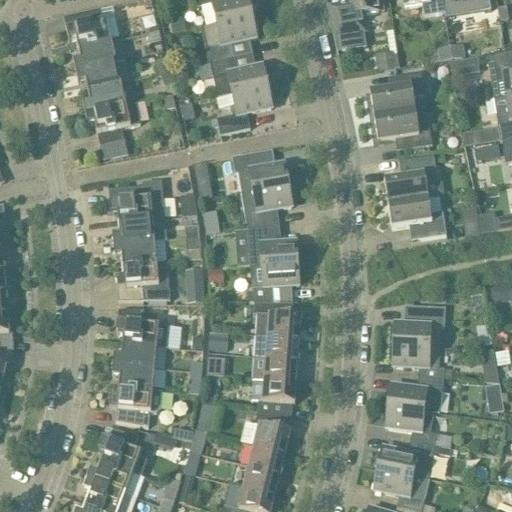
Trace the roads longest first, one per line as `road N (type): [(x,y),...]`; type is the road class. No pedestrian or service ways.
road 1 (residential): [(326,511),(344,433),(354,309),(342,176),(303,0)]
road 2 (residential): [(27,19),(76,316),(61,432),(33,511)]
